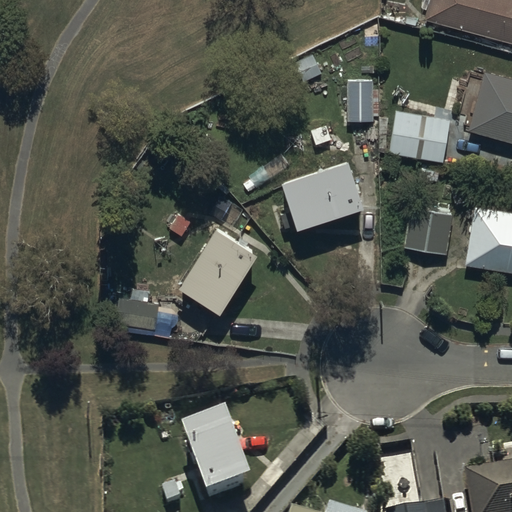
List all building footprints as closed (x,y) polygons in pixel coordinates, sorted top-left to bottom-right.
[(511,0),(429,0),(424,24),(511,45),(511,0)] [(511,81),(480,73),(465,128),(511,141),(511,81)] [(372,78),(346,78),(347,122),(373,121),(372,78)] [(448,119),(394,112),(389,152),(442,159),(448,119)] [(347,162),(280,183),(286,202),(274,206),(282,230),(293,227),(294,231),(361,211),(347,162)] [(417,208),(411,207),(404,246),(445,253),(451,214),(449,213),(450,210),(417,204),(417,208)] [(511,214),(473,208),(464,263),(511,270),(511,214)] [(219,230),(180,287),(209,307),(204,314),(212,320),(218,312),(222,315),(260,259),(219,230)] [(229,423),(187,437),(210,505),(253,490),(229,423)] [(511,511),(511,467),(462,478),(468,511),(511,511)]
